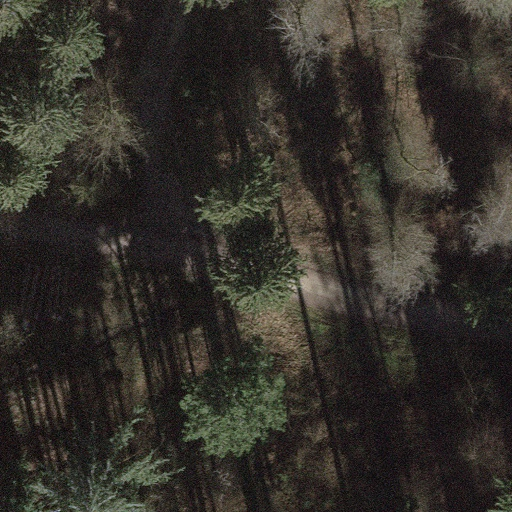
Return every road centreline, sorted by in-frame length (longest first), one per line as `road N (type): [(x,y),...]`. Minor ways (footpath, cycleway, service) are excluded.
road 1 (track): [(0,223),(226,261),(438,315),(511,321)]
road 2 (track): [(226,261),(154,131),(165,36),(182,0)]
